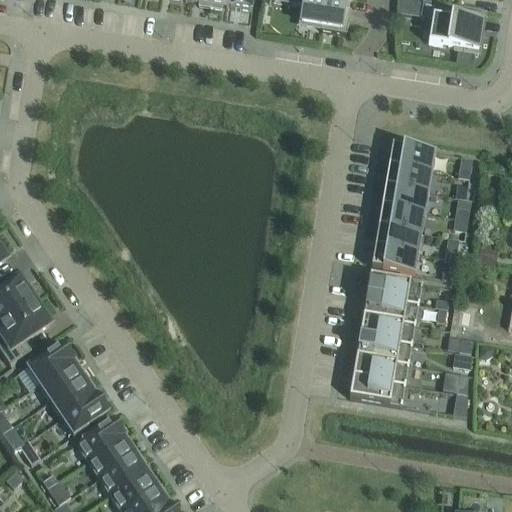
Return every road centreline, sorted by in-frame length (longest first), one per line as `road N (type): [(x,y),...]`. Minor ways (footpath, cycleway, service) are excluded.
road 1 (residential): [(36,34),(10,187),(214,496)]
road 2 (residential): [(350,87),(284,447),(214,496)]
road 3 (residential): [(36,34),(350,87)]
road 4 (residential): [(350,87),(499,112),(511,51)]
